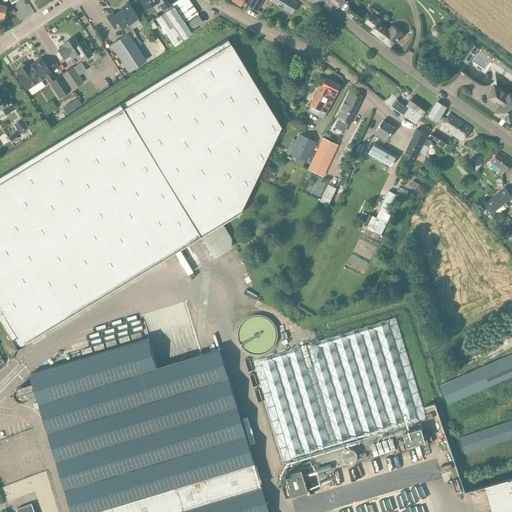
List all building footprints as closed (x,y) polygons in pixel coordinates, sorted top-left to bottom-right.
[(166,0),(145,0),(141,3),(146,10),(159,1),(164,9),(170,5),(166,0)] [(164,35),(166,33),(174,45),(191,34),(184,23),(197,13),(188,0),(178,0),(172,4),(174,6),(156,18),(163,28),(160,30),(164,35)] [(263,0),(252,0),(249,6),(257,11),(263,0)] [(292,14),(298,3),(292,0),(272,0),(272,1),(292,14)] [(145,61),(131,39),(136,36),(128,25),(138,18),(129,5),(114,15),(112,13),(106,17),(113,26),(118,23),(122,29),(123,28),(127,33),(110,45),(128,72),(145,61)] [(377,18),(371,14),(365,22),(374,29),(371,32),(391,47),(396,40),(398,41),(403,34),(394,28),(389,34),(379,26),(382,22),(377,17),(377,18)] [(202,22),(198,16),(187,23),(191,30),(202,22)] [(149,24),(157,36),(160,34),(158,31),(156,27),(157,27),(153,21),(149,24)] [(58,50),(63,58),(64,59),(70,55),(71,58),(78,53),(82,61),(92,54),(84,41),(78,44),(73,37),(63,44),(64,46),(58,50)] [(119,105),(0,176),(0,320),(11,339),(10,340),(16,349),(25,343),(24,342),(199,236),(200,239),(201,238),(213,258),(230,248),(231,238),(221,223),(238,213),(236,216),(237,216),(280,126),(227,39),(119,104),(119,103),(118,104),(119,105)] [(471,43),(459,59),(468,65),(471,61),(473,62),(485,70),(490,63),(484,59),(478,54),(476,53),(480,49),(471,43)] [(156,46),(152,51),(153,52),(153,53),(158,56),(158,55),(159,55),(163,50),(162,50),(162,49),(157,46),(157,47),(156,46)] [(18,69),(16,71),(18,74),(17,75),(26,90),(46,77),(49,83),(54,90),(59,98),(70,91),(60,76),(54,79),(51,74),(41,58),(29,66),(27,63),(25,65),(22,65),(19,67),(18,69)] [(72,67),(62,74),(72,89),(82,82),(78,76),(86,71),(84,67),(81,62),(73,68),(72,67)] [(320,85),(316,94),(310,105),(326,114),(341,86),(326,78),(322,86),(320,85)] [(511,98),(508,96),(507,96),(495,88),(490,98),(501,106),(496,113),(510,123),(511,119),(511,98)] [(0,107),(0,108),(5,116),(15,109),(2,90),(0,91),(0,107)] [(337,118),(349,124),(362,97),(351,91),(337,118)] [(391,105),(390,106),(395,109),(401,114),(406,117),(407,118),(415,124),(420,117),(428,106),(414,96),(410,101),(406,106),(396,99),(391,105)] [(77,99),(65,107),(70,113),(81,106),(77,99)] [(437,101),(432,109),(428,114),(437,120),(446,107),(437,101)] [(451,134),(462,141),(471,128),(450,114),(439,129),(449,136),(451,134)] [(13,125),(20,135),(29,129),(22,119),(13,125)] [(376,131),(377,132),(375,136),(379,138),(385,142),(387,138),(388,139),(395,128),(383,121),(376,131)] [(405,152),(414,157),(417,158),(423,145),(428,147),(431,140),(426,138),(428,134),(417,129),(405,152)] [(439,142),(438,144),(436,146),(443,150),(448,141),(432,132),(429,136),(439,142)] [(292,139),(287,150),(291,152),(291,153),(305,160),(306,160),(314,142),(299,135),(296,141),(292,139)] [(322,138),(308,168),(314,171),(323,175),(329,161),(337,145),(333,143),(324,139),(322,138)] [(374,157),(390,166),(396,155),(374,143),(368,154),(373,156),(371,159),(373,160),(374,157)] [(491,162),(501,168),(497,173),(501,176),(504,171),(505,172),(511,162),(511,160),(499,151),(491,162)] [(346,167),(338,184),(344,186),(348,177),(352,170),(346,167)] [(413,180),(410,186),(419,190),(422,185),(413,180)] [(327,184),(319,201),(327,204),(335,188),(327,184)] [(399,187),(397,191),(406,196),(408,191),(399,187)] [(494,213),(511,198),(511,195),(505,187),(486,203),(494,213)] [(366,226),(363,233),(378,240),(380,236),(381,236),(386,225),(391,214),(389,214),(398,196),(389,191),(379,209),(380,210),(376,218),(371,215),(366,225),(366,226)] [(277,339),(277,335),(277,331),(276,327),(274,324),(272,321),(269,319),(267,317),(263,316),(259,316),(256,316),(252,316),(248,318),(244,321),(242,324),(240,327),(239,331),(239,334),(239,338),(240,342),(242,346),(244,348),(246,351),(249,352),(253,354),(257,354),(261,354),(265,353),(268,352),(271,349),(274,346),(276,343),(277,339)] [(426,420),(422,407),(395,318),(318,342),(253,361),(284,463),(426,420)] [(14,394),(14,395),(14,396),(15,397),(15,398),(16,399),(16,400),(17,400),(18,401),(19,401),(20,401),(20,402),(21,402),(22,402),(23,401),(24,401),(26,401),(30,400),(37,397),(38,402),(40,408),(41,409),(58,468),(71,511),(269,511),(220,348),(182,360),(157,367),(149,343),(148,339),(45,370),(30,374),(33,384),(22,387),(19,387),(19,388),(18,388),(17,388),(17,389),(16,389),(16,390),(15,390),(15,391),(14,392),(14,393),(14,394)] [(456,359),(474,351),(470,343),(452,351),(456,359)] [(511,354),(442,385),(450,403),(511,375),(511,354)] [(511,437),(511,420),(460,438),(464,452),(511,437)] [(403,433),(407,447),(425,441),(421,428),(403,433)] [(392,439),(371,444),(374,456),(395,452),(392,439)] [(308,492),(302,470),(285,475),(292,497),(308,492)] [(511,511),(511,478),(485,486),(492,511),(511,511)] [(17,511),(35,511),(32,503),(16,509),(17,511)]
